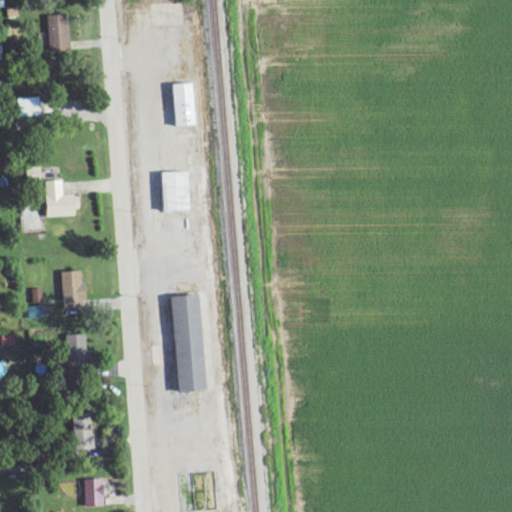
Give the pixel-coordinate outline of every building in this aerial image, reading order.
[(65,15),(44,16),(46,53),(66,52),(65,15)] [(192,83),(168,84),(169,127),(194,127),(192,83)] [(12,99),(12,118),(36,118),(36,99),(12,99)] [(187,172),(156,173),(157,213),(188,211),(187,172)] [(41,182),(42,217),(74,216),(73,196),(59,196),(59,181),(41,182)] [(59,303),(80,302),(79,271),(58,272),(59,303)] [(30,303),(39,303),(38,289),(29,290),(30,303)] [(166,297),(171,393),(199,391),(194,295),(166,297)] [(41,319),(41,307),(24,307),(25,319),(41,319)] [(82,335),(62,336),(63,363),(83,363),(82,335)] [(70,434),(66,434),(67,451),(89,451),(89,414),(70,415),(70,434)] [(99,480),(81,480),(82,507),(100,507),(99,480)]
